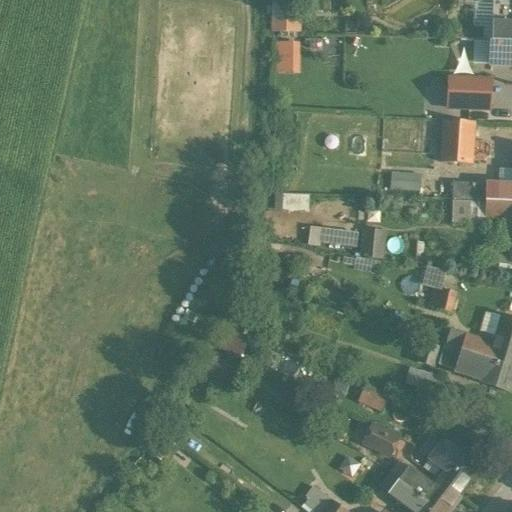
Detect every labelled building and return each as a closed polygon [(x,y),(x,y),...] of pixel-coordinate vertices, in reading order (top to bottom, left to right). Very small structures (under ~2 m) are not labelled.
[(491,40),(492,1),(473,0),(471,40),(491,40)] [(511,1),(492,1),(491,40),(491,42),(511,42),(511,1)] [(383,34),(342,33),(342,48),(383,48),(383,34)] [(460,55),(490,56),(491,42),(491,40),(471,40),(461,39),(460,55)] [(511,42),(491,42),(490,56),(490,66),(511,67),(511,42)] [(489,82),(449,80),(447,109),(488,110),(489,82)] [(471,126),(441,124),(439,163),(469,165),(471,126)] [(394,171),(394,189),(423,189),(423,171),(394,171)] [(485,187),(470,187),(469,202),(484,202),(485,187)] [(511,191),(502,191),(502,188),(485,187),(484,202),(511,203),(511,191)] [(277,210),(311,210),(311,194),(277,193),(277,210)] [(511,203),(484,202),(484,204),(484,219),(502,220),(502,215),(511,215),(511,222),(511,228),(500,227),(500,247),(511,247),(511,252),(511,203)] [(484,204),(451,203),(451,225),(485,227),(485,220),(501,221),(502,220),(484,219),(484,204)] [(365,226),(363,255),(387,257),(390,229),(365,226)] [(456,294),(434,288),(428,307),(450,314),(456,294)] [(511,318),(502,315),(492,347),(479,342),(480,339),(466,334),(465,338),(460,352),(511,367),(511,318)] [(454,332),(450,330),(445,347),(460,352),(465,338),(453,334),(454,332)] [(436,348),(420,343),(415,362),(430,367),(436,348)] [(445,347),(443,347),(437,366),(479,379),(478,383),(508,392),(511,378),(511,367),(460,352),(445,347)] [(218,357),(209,373),(232,387),(242,371),(218,357)] [(436,377),(409,369),(405,385),(432,392),(436,377)] [(385,411),(392,392),(366,383),(359,402),(385,411)] [(397,439),(372,427),(363,445),(388,457),(397,439)] [(162,431),(149,449),(169,464),(182,447),(162,431)] [(456,452),(442,442),(428,460),(443,471),(436,480),(459,498),(480,469),(456,451),(456,452)] [(348,452),(336,468),(353,480),(365,464),(348,452)] [(431,485),(408,468),(398,481),(438,511),(449,511),(459,499),(460,499),(459,498),(436,480),(435,479),(434,480),(435,480),(431,485)] [(438,511),(398,481),(397,481),(397,482),(387,495),(409,511),(438,511)] [(345,511),(332,502),(324,511),(345,511)]
